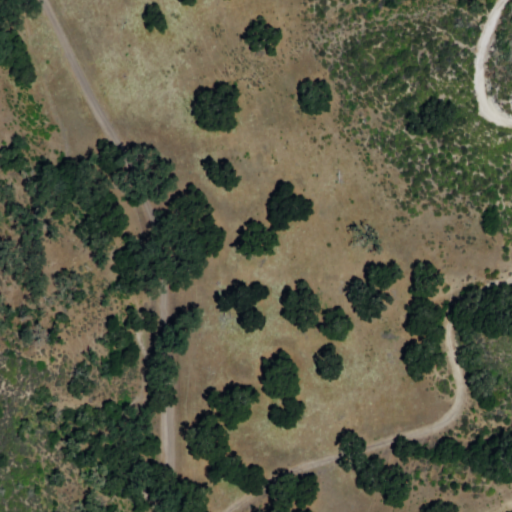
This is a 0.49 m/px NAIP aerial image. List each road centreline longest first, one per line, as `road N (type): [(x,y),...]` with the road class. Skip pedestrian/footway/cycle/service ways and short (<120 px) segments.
road 1 (track): [(488,0),(466,45),(465,77),(477,112),(511,121),(503,278),(447,300),(433,321),(449,382),(446,406),(426,422),(281,477),(226,511)]
road 2 (residential): [(167,511),(169,392),(143,227),(44,0)]
